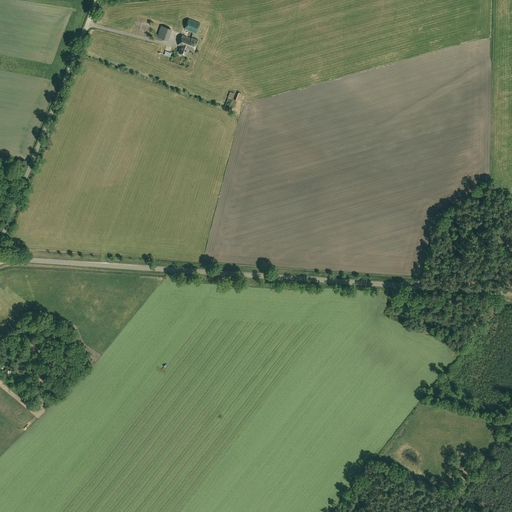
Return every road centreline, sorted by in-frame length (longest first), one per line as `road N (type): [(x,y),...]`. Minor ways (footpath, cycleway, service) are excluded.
road 1 (unclassified): [(0,262),(511,292)]
road 2 (unclassified): [(0,247),(90,14)]
